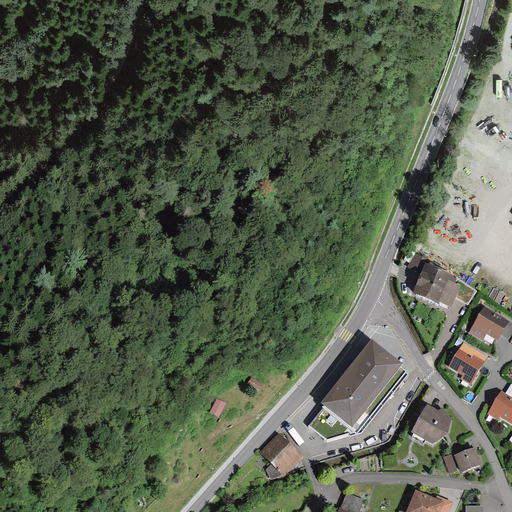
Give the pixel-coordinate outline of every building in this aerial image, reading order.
[(415,257),(409,270),(423,276),(429,263),(415,257)] [(457,288),(428,277),(417,305),(447,316),(457,288)] [(510,329),(485,314),(474,332),(499,347),(510,329)] [(400,370),(373,348),(325,407),(352,429),(400,370)] [(483,367),(459,352),(448,369),(473,383),(483,367)] [(261,386),(251,381),(247,390),(257,394),(261,386)] [(511,404),(501,398),(492,416),(511,427),(511,404)] [(450,424),(428,412),(414,440),(437,451),(450,440),(450,424)] [(301,462),(278,440),(260,458),(283,480),(301,462)] [(475,457),(456,463),(461,477),(480,471),(475,457)] [(438,508),(417,498),(410,511),(452,511),(454,508),(441,503),(438,508)] [(359,511),(362,506),(347,499),(341,511),(359,511)]
